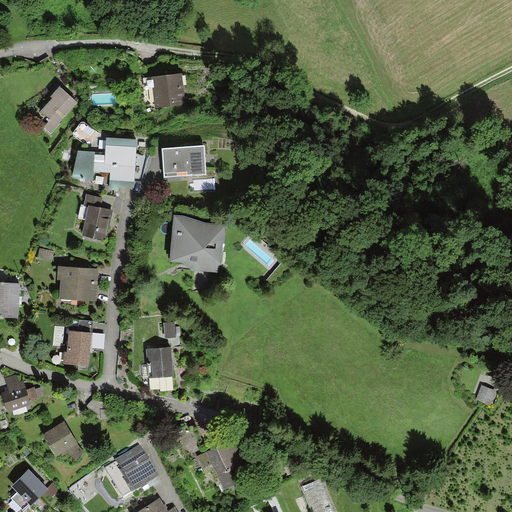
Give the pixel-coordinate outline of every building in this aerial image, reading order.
[(150,80),(154,108),(182,104),(178,76),(150,80)] [(57,122),(73,102),(58,90),(39,112),(48,120),(42,127),(50,134),(59,123),(57,122)] [(80,121),(71,133),(87,145),(96,133),(80,121)] [(131,185),(132,138),(107,137),(107,153),(78,152),(73,178),(88,181),(89,170),(112,171),(111,185),(131,185)] [(163,176),(203,174),(201,144),(161,147),(163,176)] [(88,195),(80,235),(102,239),(108,210),(98,208),(100,198),(88,195)] [(178,223),(175,256),(219,260),(222,227),(178,223)] [(48,261),(50,252),(38,249),(36,259),(48,261)] [(60,297),(90,298),(91,269),(61,268),(60,297)] [(0,317),(18,318),(20,284),(0,282),(0,317)] [(82,331),(95,331),(95,321),(82,320),(82,331)] [(164,336),(173,336),(172,323),(163,324),(164,336)] [(94,347),(106,349),(108,334),(96,333),(94,347)] [(67,367),(89,368),(91,335),(68,334),(67,367)] [(168,374),(168,346),(148,347),(149,374),(168,374)] [(1,394),(6,409),(26,403),(25,399),(40,395),(38,388),(32,390),(32,388),(22,390),(18,377),(7,380),(10,392),(1,394)] [(494,406),(499,391),(484,386),(479,402),(494,406)] [(245,414),(247,405),(233,401),(232,402),(227,401),(225,408),(245,414)] [(62,422),(43,433),(55,453),(74,442),(62,422)] [(240,463),(229,439),(196,453),(201,465),(210,461),(222,487),(233,482),(227,469),(240,463)] [(136,446),(110,460),(132,498),(158,483),(136,446)] [(44,489),(29,473),(16,485),(22,491),(14,498),(23,508),(44,489)] [(334,511),(320,478),(302,486),(312,511),(334,511)] [(169,509),(160,495),(133,511),(177,511),(174,506),(169,509)]
